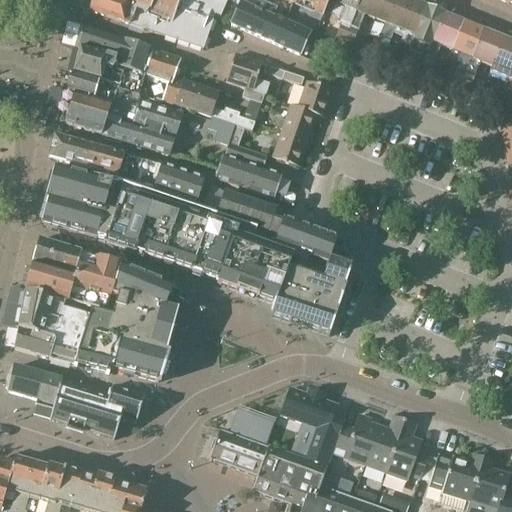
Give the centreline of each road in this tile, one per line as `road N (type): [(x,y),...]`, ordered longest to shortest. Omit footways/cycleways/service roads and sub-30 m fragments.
road 1 (residential): [(338,374),(299,363),(224,392),(191,412),(155,455),(107,462),(0,435)]
road 2 (unclassified): [(338,374),(511,438)]
